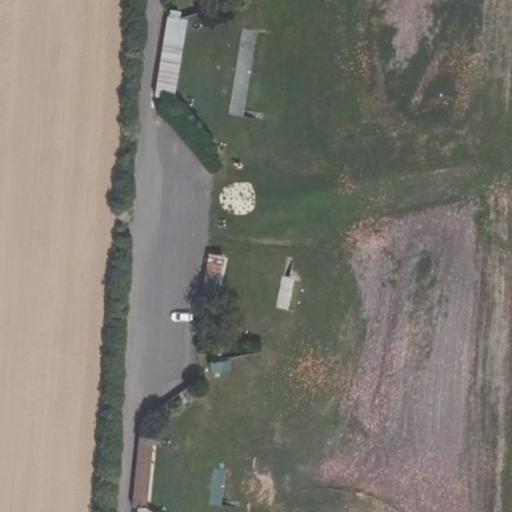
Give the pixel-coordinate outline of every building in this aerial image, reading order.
[(247,116),(255,30),(240,29),(232,114),(247,116)] [(151,119),(159,46),(159,42),(147,39),(135,116),(151,119)] [(203,254),(202,285),(223,285),(224,255),(203,254)] [(289,309),(295,278),(281,275),(275,307),(289,309)] [(143,511),(149,444),(140,443),(135,508),(143,511)] [(210,505),(223,505),(225,469),(211,468),(210,505)]
